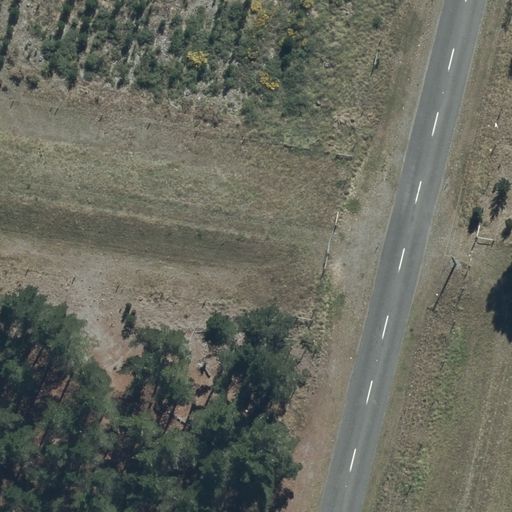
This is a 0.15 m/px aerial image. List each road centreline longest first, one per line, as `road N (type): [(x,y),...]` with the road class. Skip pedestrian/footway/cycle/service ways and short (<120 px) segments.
road 1 (tertiary): [(464,0),(339,511)]
road 2 (track): [(0,80),(73,194),(332,237)]
road 3 (track): [(70,283),(118,345),(146,432),(139,511)]
